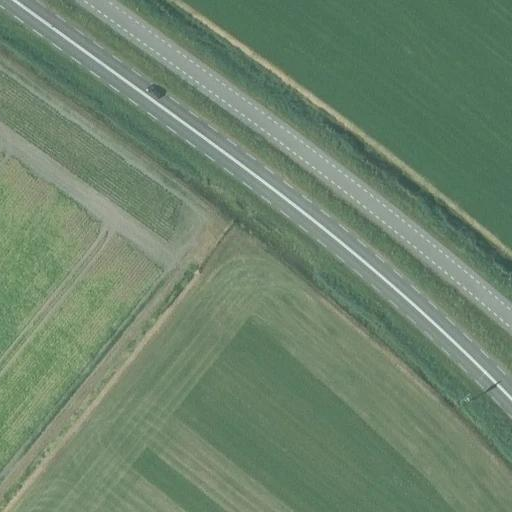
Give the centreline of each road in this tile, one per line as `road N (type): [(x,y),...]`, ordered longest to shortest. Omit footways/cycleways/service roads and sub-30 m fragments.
road 1 (primary): [(511,401),(316,224),(12,0)]
road 2 (unclassified): [(92,0),(373,206),(511,321)]
